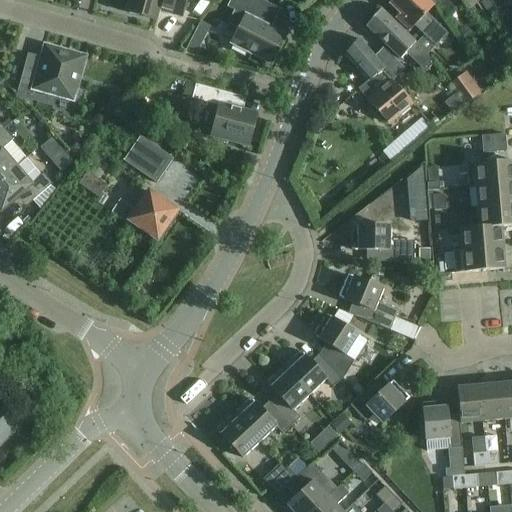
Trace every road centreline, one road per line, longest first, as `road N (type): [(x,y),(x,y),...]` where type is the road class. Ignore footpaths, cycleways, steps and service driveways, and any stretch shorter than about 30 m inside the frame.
road 1 (residential): [(192,391),(303,281),(306,246),(294,216),(265,186)]
road 2 (unclassified): [(139,374),(207,295),(265,186)]
road 3 (unclassified): [(265,186),(320,48),(364,0)]
road 4 (unclassified): [(139,374),(0,268)]
road 5 (residential): [(0,8),(159,61)]
road 6 (unclassified): [(3,511),(83,435),(125,413)]
road 7 (unclassified): [(217,511),(125,413)]
